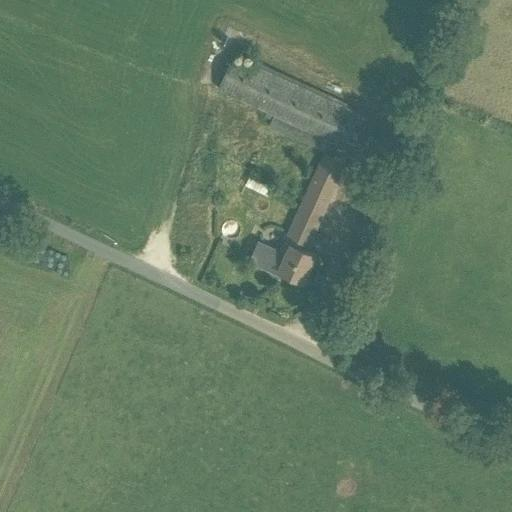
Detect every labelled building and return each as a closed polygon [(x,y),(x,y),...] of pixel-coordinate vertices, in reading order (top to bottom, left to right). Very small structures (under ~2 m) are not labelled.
[(301,25),(313,0),(302,0),(293,21),(301,25)] [(418,3),(442,10),(445,0),(399,0),(386,48),(404,53),(418,3)] [(355,41),(365,14),(350,8),(340,36),(355,41)] [(303,46),(298,58),(365,89),(370,77),(303,46)] [(367,117),(234,56),(219,88),(352,150),(367,117)] [(178,99),(169,100),(172,121),(181,120),(178,99)] [(277,223),(261,258),(299,275),(315,240),(316,241),(326,219),(285,201),(275,223),(277,223)]
